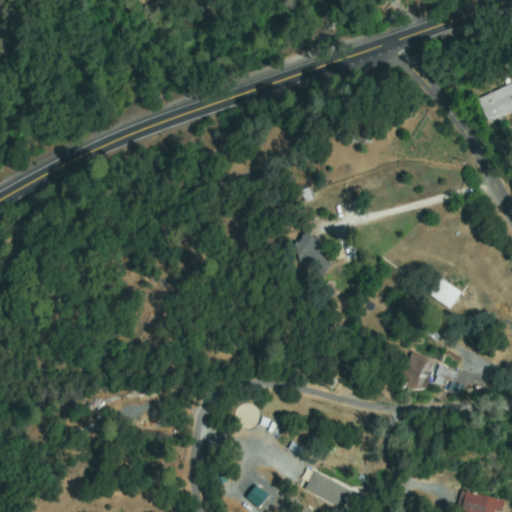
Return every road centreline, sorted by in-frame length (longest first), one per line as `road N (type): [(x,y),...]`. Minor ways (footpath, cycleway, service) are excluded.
road 1 (primary): [(0,196),(98,149),(511,0)]
road 2 (residential): [(511,407),(405,411),(226,391),(202,412),(193,447),(201,511)]
road 3 (residential): [(511,211),(401,40)]
